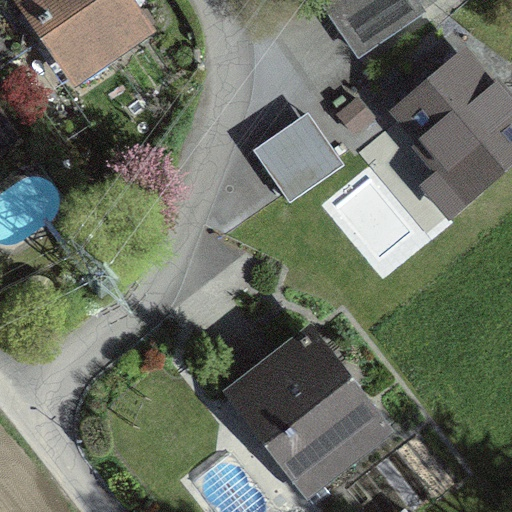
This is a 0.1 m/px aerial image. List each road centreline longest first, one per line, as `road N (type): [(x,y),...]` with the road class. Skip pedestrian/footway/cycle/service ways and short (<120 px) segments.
road 1 (residential): [(10,403),(146,303),(169,263),(230,85),(228,36),(211,0)]
road 2 (residential): [(10,403),(94,511)]
